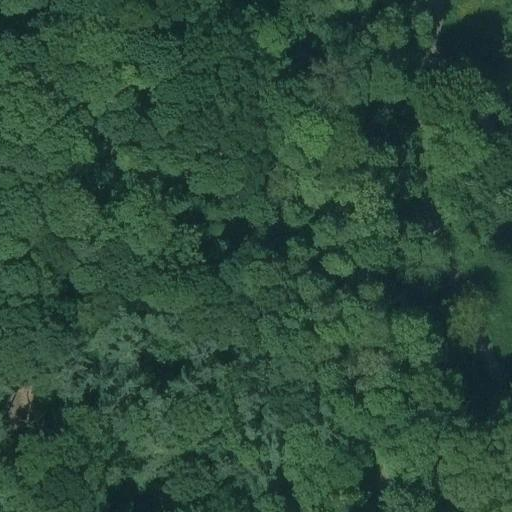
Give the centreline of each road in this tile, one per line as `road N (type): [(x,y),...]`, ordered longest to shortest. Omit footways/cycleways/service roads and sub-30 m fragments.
road 1 (unclassified): [(176,0),(309,511)]
road 2 (unknown): [(172,511),(89,0)]
